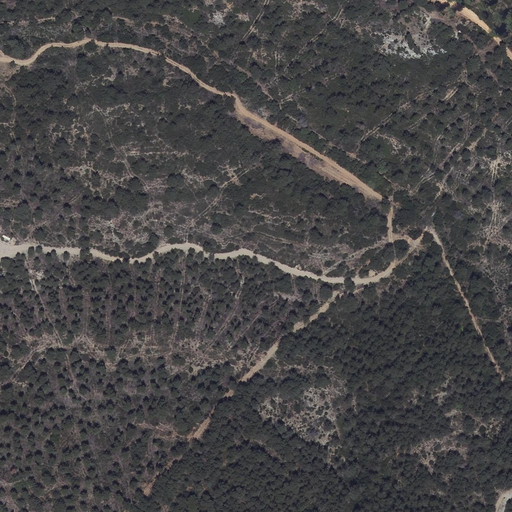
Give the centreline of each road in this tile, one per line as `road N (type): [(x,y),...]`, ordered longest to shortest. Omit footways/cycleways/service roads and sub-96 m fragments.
road 1 (track): [(511,391),(483,351),(452,272),(424,228),(395,266),(367,282),(318,277),(246,251),(204,255),(189,245),(133,261),(31,246),(0,259)]
road 2 (track): [(0,57),(93,41),(158,54),(384,198),(395,266)]
road 3 (track): [(357,282),(271,352),(129,511)]
road 4 (track): [(511,90),(487,111),(483,132),(413,222),(318,277)]
